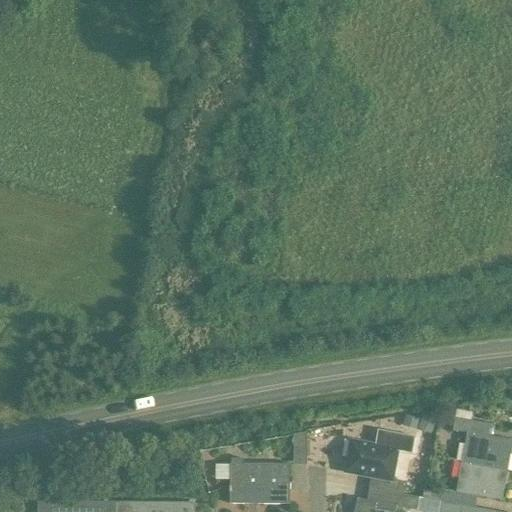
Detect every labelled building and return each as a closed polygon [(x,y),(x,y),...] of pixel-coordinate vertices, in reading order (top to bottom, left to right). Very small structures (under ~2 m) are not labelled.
[(416,436),(421,420),(389,412),(385,427),(416,436)] [(425,413),(420,428),(432,432),(438,418),(425,413)] [(467,434),(461,463),(507,471),(511,444),(511,442),(487,438),(490,425),(455,419),(454,432),(467,434)] [(406,484),(392,481),(397,450),(411,453),(414,437),(377,430),(374,447),(351,443),(344,441),(340,458),(348,459),(345,473),(370,478),(368,489),(384,492),(404,496),(406,484)] [(306,466),(306,433),(293,436),(293,466),(306,466)] [(229,505),(287,505),(290,505),(290,466),(243,465),(243,460),(231,460),(231,464),(230,464),(229,505)] [(502,501),(507,471),(461,463),(455,492),(443,490),(441,502),(462,506),(474,509),(477,496),(502,501)] [(358,499),(355,511),(402,511),(403,509),(417,511),(420,499),(404,496),(384,492),(382,504),(358,499)] [(36,511),(114,511),(115,503),(36,502),(36,511)] [(194,511),(195,504),(115,503),(114,511),(194,511)]
